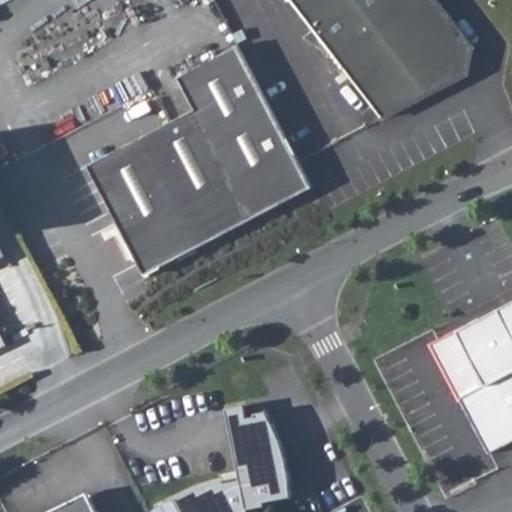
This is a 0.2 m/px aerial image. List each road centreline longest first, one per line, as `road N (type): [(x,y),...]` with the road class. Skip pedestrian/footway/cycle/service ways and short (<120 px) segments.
road 1 (residential): [(0,430),(288,285)]
road 2 (residential): [(410,511),(288,285)]
road 3 (residential): [(288,285),(511,169)]
road 4 (unknown): [(496,507),(414,352)]
road 5 (unknown): [(61,400),(121,511)]
